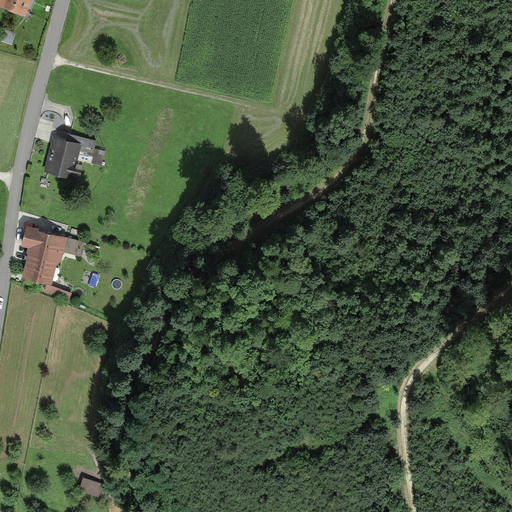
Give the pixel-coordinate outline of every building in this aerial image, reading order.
[(0,0),(0,5),(22,14),(28,0),(0,0)] [(94,142),(55,133),(46,172),(71,177),(77,148),(86,150),(85,155),(93,157),(92,163),(100,165),(103,153),(92,151),(94,142)] [(29,248),(21,277),(48,284),(56,255),(77,260),(82,245),(26,230),(22,246),(29,248)] [(68,299),(69,295),(46,288),(44,293),(68,299)] [(80,491),(98,496),(101,486),(83,480),(80,491)]
